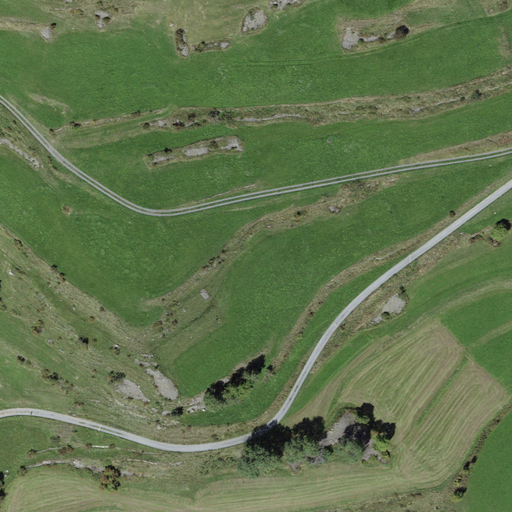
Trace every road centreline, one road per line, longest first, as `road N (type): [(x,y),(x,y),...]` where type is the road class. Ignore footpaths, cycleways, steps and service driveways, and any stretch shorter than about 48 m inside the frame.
road 1 (track): [(511,180),(348,308),(261,431),(233,443),(170,447),(40,411),(0,413)]
road 2 (track): [(0,101),(75,173),(152,213),(511,149)]
